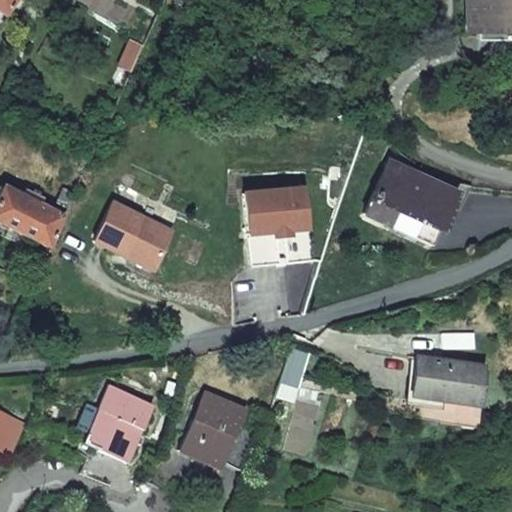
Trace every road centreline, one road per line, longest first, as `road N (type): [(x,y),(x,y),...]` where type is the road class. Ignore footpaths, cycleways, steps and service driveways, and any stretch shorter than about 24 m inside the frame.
road 1 (residential): [(0,369),(303,323),(511,251)]
road 2 (residential): [(137,511),(22,456),(0,504)]
